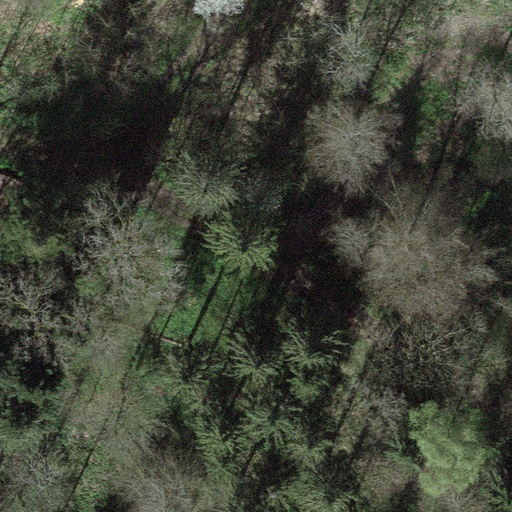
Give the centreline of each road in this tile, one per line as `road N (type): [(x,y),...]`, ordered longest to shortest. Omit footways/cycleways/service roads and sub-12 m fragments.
road 1 (track): [(108,183),(511,412)]
road 2 (track): [(108,183),(236,0)]
